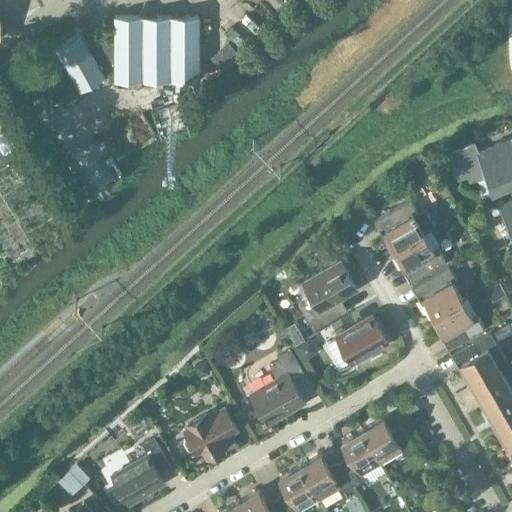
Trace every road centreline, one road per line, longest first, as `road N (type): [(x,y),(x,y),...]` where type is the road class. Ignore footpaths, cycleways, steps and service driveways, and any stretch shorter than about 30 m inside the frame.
road 1 (residential): [(152,511),(409,364)]
road 2 (residential): [(495,511),(409,364)]
road 3 (residential): [(409,364),(406,328),(352,239)]
